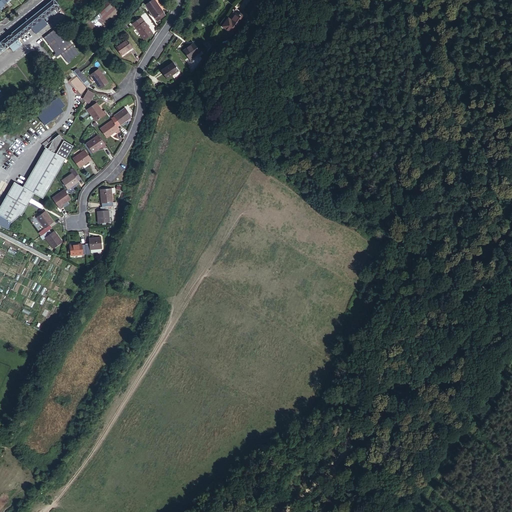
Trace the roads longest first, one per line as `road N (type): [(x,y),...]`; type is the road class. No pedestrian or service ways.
road 1 (track): [(189,511),(511,269)]
road 2 (track): [(511,298),(282,511)]
road 3 (residential): [(179,0),(140,68),(140,105),(128,140),(87,188),(77,221)]
road 4 (track): [(511,360),(422,511)]
